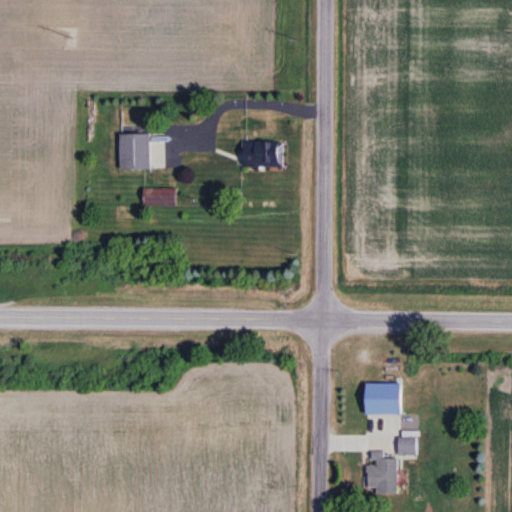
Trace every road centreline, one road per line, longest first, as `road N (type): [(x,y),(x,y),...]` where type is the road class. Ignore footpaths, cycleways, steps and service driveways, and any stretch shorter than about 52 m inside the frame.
road 1 (residential): [(318,511),(324,0)]
road 2 (tertiary): [(0,312),(323,315)]
road 3 (tertiary): [(511,316),(323,315)]
